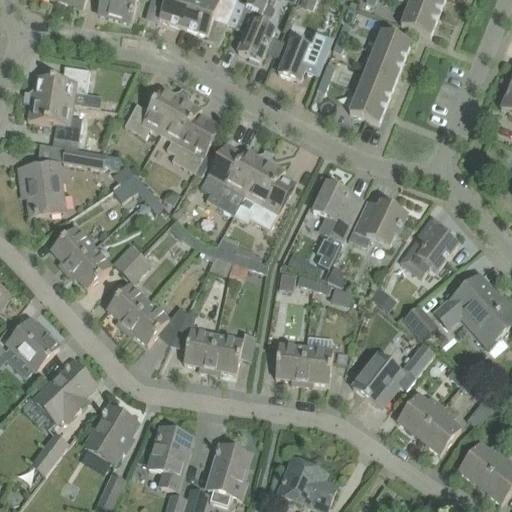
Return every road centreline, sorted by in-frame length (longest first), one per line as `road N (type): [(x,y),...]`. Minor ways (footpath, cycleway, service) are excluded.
road 1 (residential): [(462,511),(339,426),(130,388),(0,244)]
road 2 (residential): [(21,41),(161,58),(354,158),(400,172),(441,168)]
road 3 (residential): [(441,168),(507,0)]
